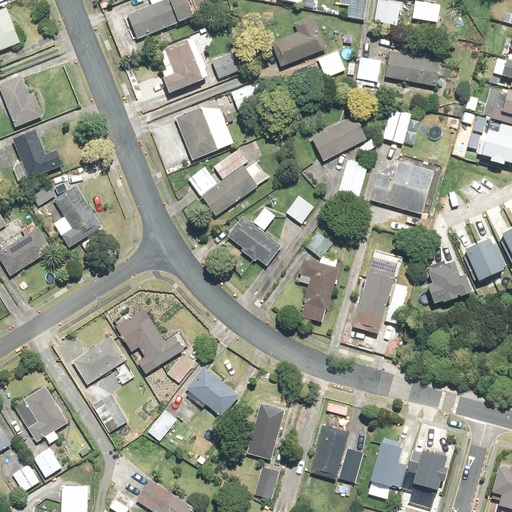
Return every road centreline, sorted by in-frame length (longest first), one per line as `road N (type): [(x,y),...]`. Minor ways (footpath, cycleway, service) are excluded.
road 1 (residential): [(489,414),(305,355),(216,297),(172,247)]
road 2 (residential): [(172,247),(68,0)]
road 3 (residential): [(0,350),(172,247)]
